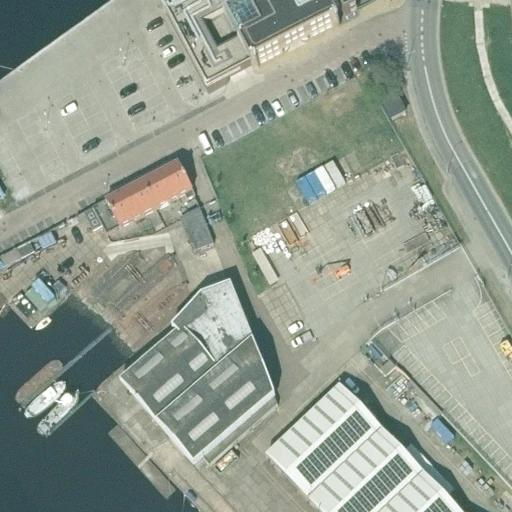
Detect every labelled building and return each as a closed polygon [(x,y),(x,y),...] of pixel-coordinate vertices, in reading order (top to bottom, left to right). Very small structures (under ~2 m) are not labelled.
[(185,0),(164,11),(205,89),(209,96),(241,79),(253,73),(254,72),(254,73),(255,73),(257,74),(258,74),(260,72),(260,71),(260,69),(286,56),(286,55),(287,55),(287,54),(288,54),(288,53),(289,52),(289,51),(289,50),(289,49),(290,49),(290,48),(289,48),(289,47),(289,46),(289,45),(287,41),(296,36),(298,40),(298,41),(299,42),(300,43),(301,43),(301,44),(302,44),(303,44),(304,45),(305,45),(306,45),(306,44),(307,44),(308,44),(311,42),(322,37),(334,30),(335,31),(336,31),(336,32),(337,32),(338,32),(339,32),(339,31),(340,31),(340,30),(341,29),(341,28),(340,27),(341,27),(347,24),(357,18),(357,12),(357,11),(356,6),(355,0),(185,0)] [(393,123),(406,116),(395,95),(382,102),(393,123)] [(0,142),(10,135),(0,120),(0,142)] [(195,199),(193,194),(179,167),(85,217),(94,234),(103,229),(108,238),(184,198),(187,203),(195,199)] [(320,195),(310,177),(293,187),(303,204),(320,195)] [(201,213),(182,222),(195,255),(215,247),(201,213)] [(6,271),(23,262),(18,252),(1,261),(6,271)] [(275,402),(277,401),(231,289),(203,299),(204,303),(203,303),(208,314),(182,326),(167,339),(171,343),(122,387),(195,468),(204,460),(209,466),(207,468),(213,464),(232,449),(279,410),(275,402)] [(322,408),(340,391),(335,387),(318,404),(322,408)] [(456,511),(340,391),(322,408),(318,412),(307,423),(267,461),(315,511),(456,511)] [(307,423),(318,412),(314,407),(303,418),(307,423)] [(225,480),(244,464),(232,449),(213,464),(225,480)]
